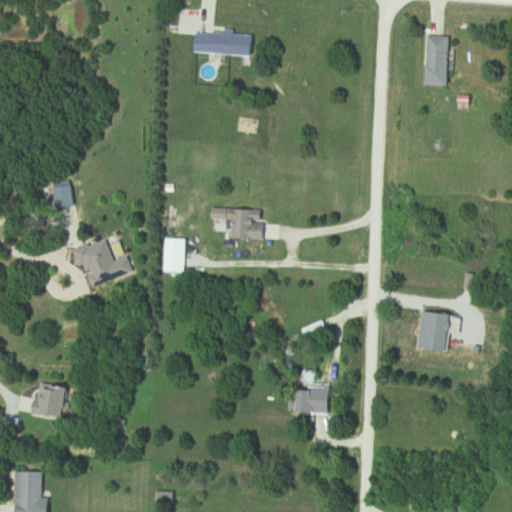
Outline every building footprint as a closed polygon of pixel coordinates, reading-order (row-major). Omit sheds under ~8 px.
[(199,53),(259,56),(260,32),(200,29),(199,53)] [(454,86),(455,36),(431,36),(430,86),(454,86)] [(223,210),(212,215),(222,234),(233,229),(223,210)] [(81,249),(93,289),(124,279),(112,240),(81,249)] [(426,348),(454,351),(458,314),(430,311),(426,348)] [(72,416),(72,386),(40,386),(40,415),(72,416)] [(321,391),(301,390),(301,413),(337,413),(337,396),(321,396),(321,391)] [(48,498),(48,471),(20,471),(20,511),(53,511),(54,498),(48,498)]
